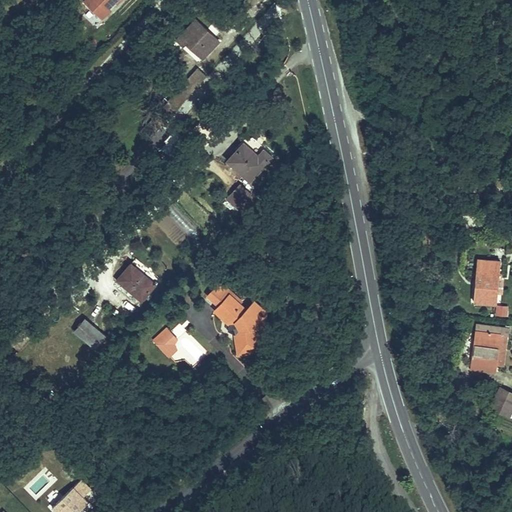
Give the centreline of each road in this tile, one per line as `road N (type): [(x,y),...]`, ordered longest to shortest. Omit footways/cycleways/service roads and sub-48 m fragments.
road 1 (secondary): [(380,353),(305,0)]
road 2 (unknown): [(99,264),(241,112),(317,50)]
road 3 (residential): [(165,511),(309,389),(380,353)]
road 4 (secondary): [(439,511),(380,353)]
road 5 (unknown): [(380,353),(369,430),(387,474)]
